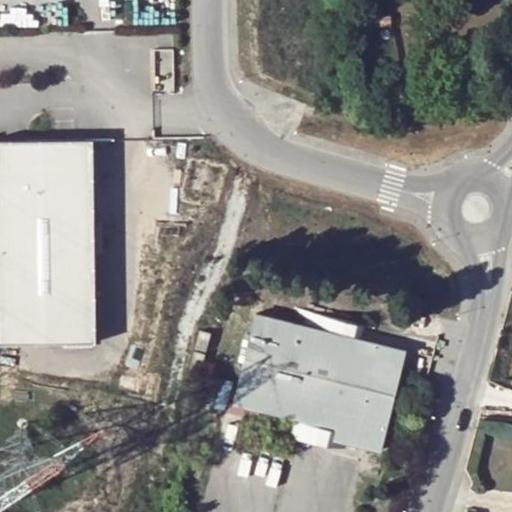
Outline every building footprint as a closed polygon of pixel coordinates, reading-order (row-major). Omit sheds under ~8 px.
[(91,138),(0,139),(0,343),(95,342),(91,138)] [(294,305),(291,319),(371,341),(375,327),(294,305)] [(256,310),(234,399),(256,407),(267,409),(337,429),(334,439),(344,441),(379,449),(403,350),(371,341),(291,319),(256,310)] [(216,330),(205,327),(200,344),(212,347),(216,330)] [(211,351),(199,348),(195,365),(207,368),(211,351)] [(256,407),(234,399),(228,399),(225,409),(255,414),(256,407)] [(340,449),(344,441),(334,439),(337,429),(267,409),(262,428),(340,449)]
